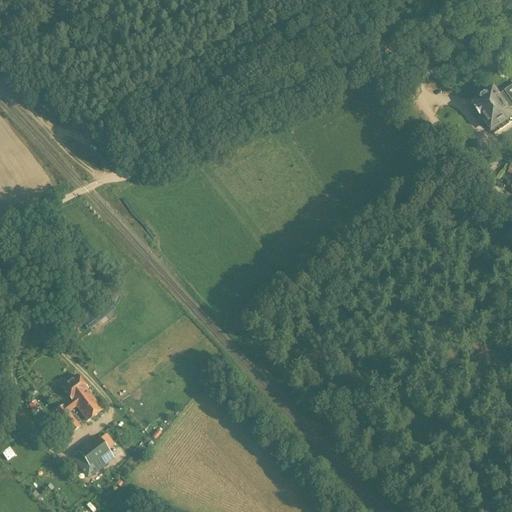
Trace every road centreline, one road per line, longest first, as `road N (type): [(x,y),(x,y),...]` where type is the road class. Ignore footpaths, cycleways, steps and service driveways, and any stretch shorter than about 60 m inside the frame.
road 1 (track): [(385,53),(0,230)]
road 2 (track): [(385,53),(490,197),(511,208)]
road 3 (track): [(103,181),(0,77)]
road 4 (track): [(496,2),(385,53)]
